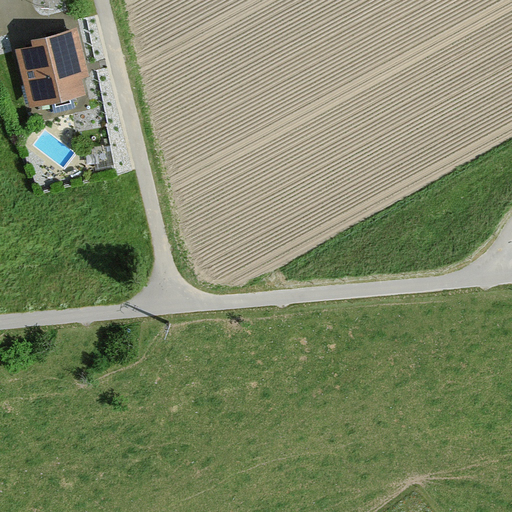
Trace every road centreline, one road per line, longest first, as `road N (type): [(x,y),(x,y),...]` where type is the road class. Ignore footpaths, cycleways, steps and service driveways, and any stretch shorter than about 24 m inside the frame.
road 1 (residential): [(0,322),(511,275)]
road 2 (track): [(101,0),(172,305)]
